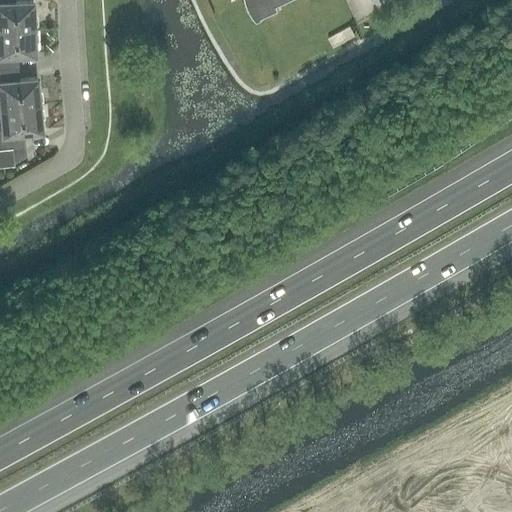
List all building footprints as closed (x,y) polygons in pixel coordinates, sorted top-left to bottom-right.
[(0,0),(0,28),(34,28),(33,1),(11,2),(11,0),(0,0)] [(247,0),(247,2),(249,6),(251,11),(254,16),(258,20),(262,18),(279,10),(277,6),(289,0),(247,0)] [(35,54),(34,28),(0,28),(0,67),(14,67),(13,55),(35,54)] [(342,30),(328,38),(333,48),(347,40),(342,30)] [(0,107),(40,104),(37,77),(15,79),(14,67),(0,67),(0,107)] [(42,131),(40,104),(0,107),(0,109),(2,125),(0,125),(0,150),(22,149),(20,133),(42,131)]
